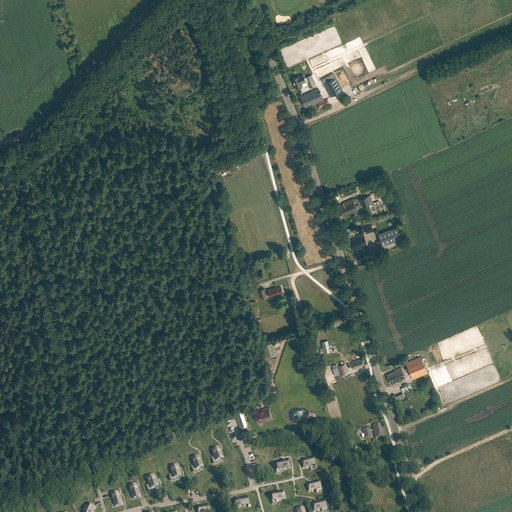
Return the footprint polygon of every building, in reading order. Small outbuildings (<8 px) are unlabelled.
[(301,84),(307,82),(310,88),(316,86),(312,75),(305,78),(303,73),(291,78),(295,88),(302,85),(301,84)] [(325,77),(327,82),(323,83),(330,97),(343,90),(333,73),(325,77)] [(319,89),(300,96),(305,107),(323,99),(319,89)] [(327,99),(317,103),(319,108),(329,104),(327,99)] [(370,195),(359,200),(363,208),(373,203),(372,201),(374,200),(373,198),(371,198),(370,195)] [(337,206),(342,218),(358,211),(353,199),(343,203),(343,204),(337,206)] [(364,228),(366,233),(373,231),(371,225),(364,228)] [(378,234),(382,245),(401,239),(397,227),(378,234)] [(363,234),(355,237),(355,238),(349,241),(352,251),(367,245),(363,234)] [(267,290),(269,297),(283,293),(281,287),(276,288),(276,287),(267,290)] [(327,341),(321,342),(324,354),(330,352),(327,341)] [(262,345),(266,357),(277,354),(273,342),(262,345)] [(421,356),(406,363),(413,379),(428,373),(421,356)] [(351,363),(353,369),(359,367),(359,366),(363,365),(361,359),(351,363)] [(344,364),(338,366),(341,375),(347,373),(344,364)] [(394,371),(387,374),(391,384),(406,378),(401,367),(394,371)] [(261,410),(265,421),(272,419),(268,408),(261,410)] [(254,412),(258,423),(265,421),(261,410),(254,412)] [(243,412),(237,414),(242,429),(248,427),(243,412)] [(372,426),(375,439),(385,436),(383,429),(382,430),(380,424),(372,426)] [(218,448),(211,451),(214,457),(212,457),(212,458),(213,461),(215,460),(216,461),(223,459),(218,448)] [(198,456),(191,459),(194,465),(192,466),(193,469),(195,468),(196,470),(202,467),(198,456)] [(312,459),(302,462),(303,469),(310,467),(310,469),(314,468),(313,466),(314,466),(312,459)] [(279,474),(285,474),(286,467),(286,463),(279,463),(279,464),(277,464),(277,467),(279,467),(279,474)] [(177,466),(170,468),(174,478),(180,477),(180,475),(182,475),(181,471),(179,472),(177,466)] [(152,475),(146,478),(151,489),(157,486),(156,484),(159,484),(157,480),(155,481),(152,475)] [(318,482),(307,485),(309,492),(315,490),(316,492),(319,491),(319,489),(320,489),(318,482)] [(135,483),(129,486),(131,492),(132,496),(139,494),(138,493),(138,492),(135,483)] [(117,491),(111,493),(113,500),(114,504),(121,502),(120,500),(117,491)] [(278,500),(285,498),(283,492),(272,494),(273,501),(275,501),(275,503),(279,502),(278,500)] [(324,509),(325,508),(324,501),(312,504),(314,511),(321,509),(321,511),(325,511),(324,509)]
